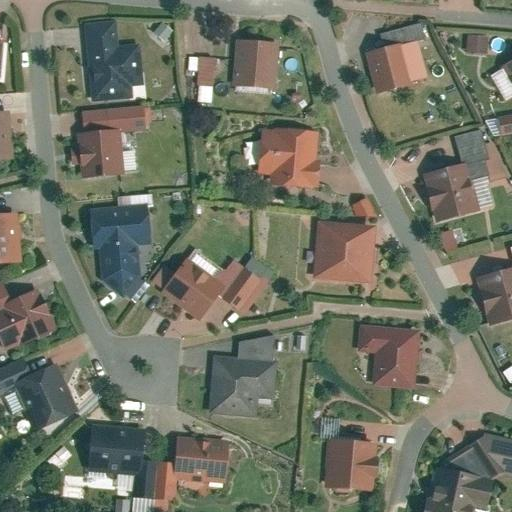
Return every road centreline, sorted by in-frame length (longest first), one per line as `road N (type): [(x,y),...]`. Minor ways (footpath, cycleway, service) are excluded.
road 1 (residential): [(511,409),(474,384),(455,319),(295,6),(182,0)]
road 2 (residential): [(33,0),(54,229),(106,345),(121,356)]
